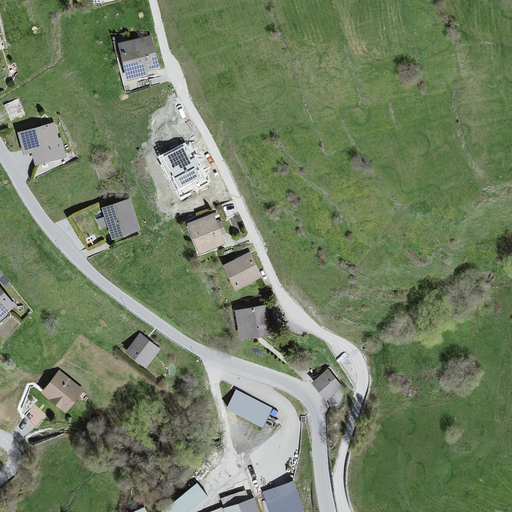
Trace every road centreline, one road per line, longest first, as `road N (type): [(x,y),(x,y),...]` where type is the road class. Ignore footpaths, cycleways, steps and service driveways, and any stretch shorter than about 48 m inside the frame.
road 1 (residential): [(345,511),(339,488),(362,381),(358,365),(344,344),(289,303),(167,57),(152,0)]
road 2 (tertiary): [(326,511),(309,397),(181,341),(88,271),(46,225),(0,149)]
